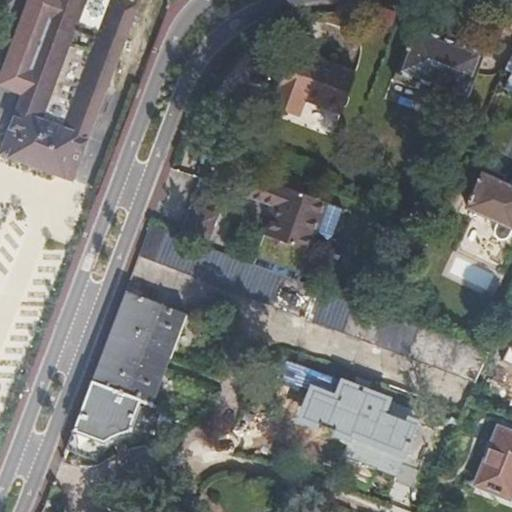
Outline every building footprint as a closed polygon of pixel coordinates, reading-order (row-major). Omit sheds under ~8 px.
[(58,0),(16,111),(28,116),(20,138),(8,134),(1,152),(60,175),(75,134),(86,139),(137,0),(58,0)] [(488,42),(460,32),(446,27),(419,17),(400,70),(419,77),(421,72),(451,83),(450,88),(468,96),(488,42)] [(446,27),(460,32),(462,26),(449,20),(446,27)] [(511,48),(501,73),(511,77),(511,48)] [(293,54),(271,110),(299,120),(305,102),(341,116),(356,77),(293,54)] [(28,116),(16,111),(8,134),(20,138),(28,116)] [(71,179),(86,139),(75,134),(60,175),(71,179)] [(486,158),(482,167),(503,177),(507,168),(486,158)] [(503,177),(482,167),(464,208),(493,222),(490,229),(490,232),(490,234),(491,237),(493,240),(496,242),(500,242),(504,239),(507,236),(510,230),(511,230),(511,178),(511,179),(508,185),(501,182),(503,177)] [(273,209),(262,237),(306,254),(313,235),(326,240),(329,239),(340,210),(325,205),(281,188),(256,179),(255,182),(249,184),(247,190),(249,196),(248,199),(273,209)] [(461,216),(490,229),(493,222),(464,208),(461,216)] [(149,227),(139,255),(477,381),(480,376),(490,354),(392,318),(299,283),(149,227)] [(90,384),(66,449),(97,459),(100,450),(107,453),(112,448),(117,443),(123,440),(129,438),(136,436),(137,432),(148,435),(159,406),(149,401),(179,318),(123,296),(90,384)] [(351,450),(399,468),(405,453),(408,455),(420,424),(408,419),(405,424),(384,416),(390,400),(340,380),(333,396),(310,387),(298,417),(318,425),(319,421),(337,428),(335,431),(355,439),(351,450)] [(511,433),(500,428),(478,484),(510,497),(511,490),(511,433)] [(47,503),(42,511),(54,511),(56,508),(47,503)]
